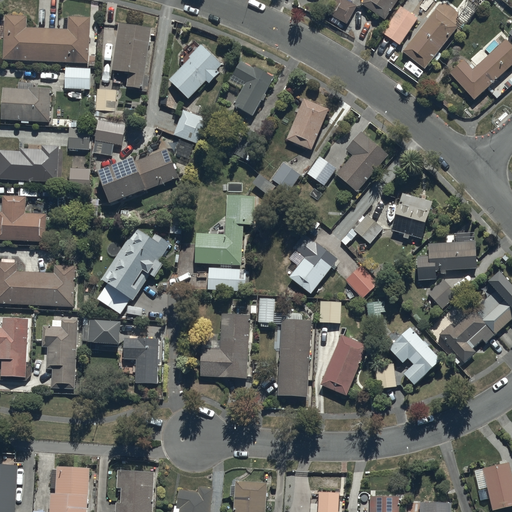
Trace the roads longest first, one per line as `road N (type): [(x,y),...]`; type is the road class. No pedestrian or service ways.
road 1 (residential): [(511,389),(436,430),(361,445),(197,436)]
road 2 (residential): [(472,169),(363,77),(266,23),(205,0)]
road 3 (residential): [(197,436),(147,453),(17,445)]
